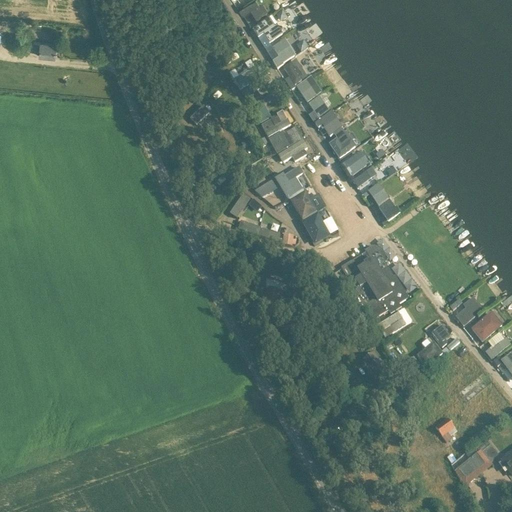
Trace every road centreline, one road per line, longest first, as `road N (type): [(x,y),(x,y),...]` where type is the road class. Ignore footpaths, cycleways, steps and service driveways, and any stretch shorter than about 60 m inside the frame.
road 1 (tertiary): [(338,511),(183,223)]
road 2 (residential): [(225,0),(378,229)]
road 3 (tertiary): [(183,223),(96,0)]
road 4 (residential): [(511,393),(378,229)]
road 5 (residential): [(183,223),(308,256),(351,247),(378,229)]
